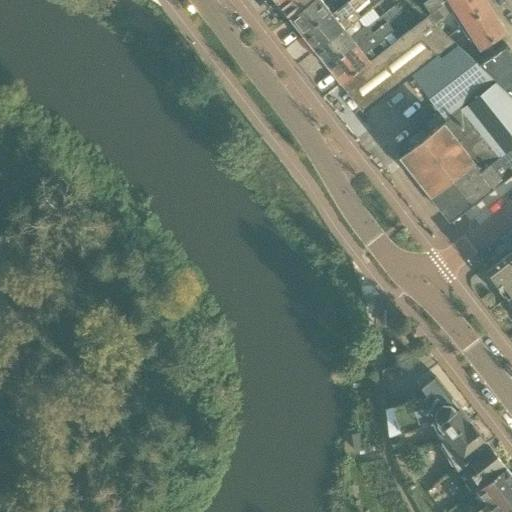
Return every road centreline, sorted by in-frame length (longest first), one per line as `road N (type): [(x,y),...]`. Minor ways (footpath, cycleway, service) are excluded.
road 1 (tertiary): [(417,285),(353,214),(303,130),(201,0)]
road 2 (tertiary): [(511,398),(417,285)]
road 3 (residential): [(417,285),(511,211)]
